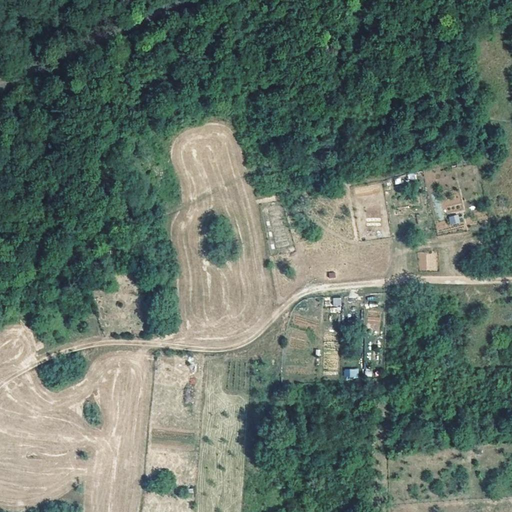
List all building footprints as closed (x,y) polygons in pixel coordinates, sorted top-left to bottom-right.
[(436,173),(441,197),(460,193),(455,169),(436,173)] [(450,225),(460,223),(459,215),(448,217),(450,225)] [(437,270),(437,252),(418,252),(418,270),(437,270)] [(341,305),(341,297),(333,297),(333,305),(341,305)] [(344,369),(345,378),(359,378),(358,368),(344,369)]
